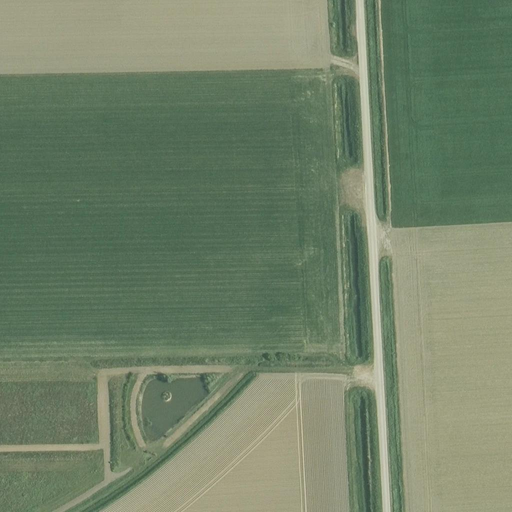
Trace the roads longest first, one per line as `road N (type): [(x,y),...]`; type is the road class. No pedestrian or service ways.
road 1 (unclassified): [(387,511),(360,0)]
road 2 (track): [(0,359),(380,361)]
